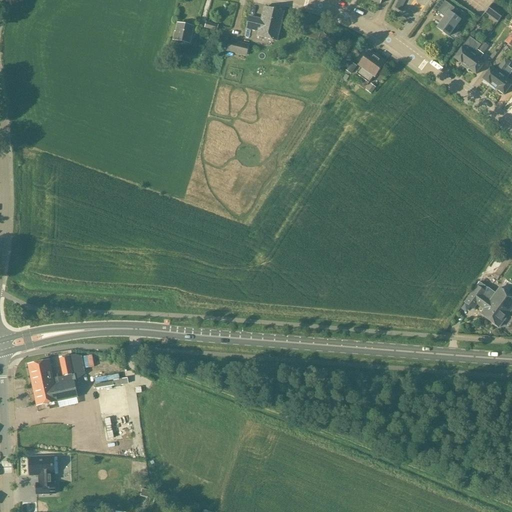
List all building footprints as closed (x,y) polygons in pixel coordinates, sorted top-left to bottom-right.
[(396,0),(393,7),(400,11),(405,0),(396,0)] [(458,11),(457,11),(443,0),(439,0),(434,8),(445,17),(437,28),(448,36),(460,20),(454,16),(458,11)] [(485,14),(494,20),(501,10),(493,4),(485,14)] [(264,7),(261,19),(249,16),(246,30),(258,33),(257,36),(277,41),(284,12),(264,7)] [(217,31),(219,25),(206,21),(204,28),(217,31)] [(173,40),(190,44),(194,27),(178,23),(176,31),(175,31),(173,40)] [(318,41),(331,45),(334,37),(320,32),(304,27),(301,36),(318,41)] [(470,37),(463,46),(454,58),(465,66),(480,45),(470,37)] [(250,44),(229,40),(227,52),(247,57),(250,44)] [(480,45),(465,66),(476,74),(485,62),(481,59),(484,55),(483,54),(489,46),(483,42),(481,45),(480,45)] [(358,66),(361,68),(356,74),(369,83),(373,77),(374,78),(386,63),(369,51),(358,66)] [(351,63),(345,71),(352,75),(357,67),(351,63)] [(511,63),(502,75),(493,87),(504,95),(511,83),(511,82),(507,79),(511,71),(511,69),(508,67),(511,63)] [(483,79),(493,87),(502,75),(491,67),(483,79)] [(477,284),(471,292),(480,299),(482,298),(489,303),(493,298),(501,304),(501,306),(510,313),(511,310),(511,296),(500,287),(491,299),(485,295),(487,292),(477,284)] [(480,299),(471,292),(464,302),(474,309),(477,305),(483,309),(480,314),(499,328),(510,313),(501,306),(501,304),(493,298),(489,303),(482,298),(480,299)] [(58,374),(53,375),(50,360),(28,364),(37,406),(49,403),(50,410),(60,408),(58,401),(79,398),(75,380),(73,380),(72,375),(84,372),(80,353),(70,355),(59,358),(63,376),(58,377),(58,374)] [(117,374),(101,375),(101,386),(126,384),(126,378),(117,378),(117,374)] [(61,456),(29,457),(30,475),(39,475),(40,479),(37,479),(37,488),(57,488),(57,479),(54,479),(54,475),(62,475),(61,456)] [(151,511),(155,499),(151,498),(151,499),(149,499),(145,511),(151,511)]
